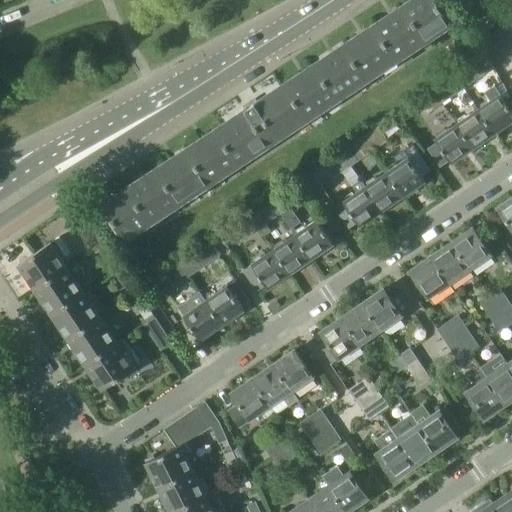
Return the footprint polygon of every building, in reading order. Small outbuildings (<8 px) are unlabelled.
[(409,0),(101,204),(102,206),(105,204),(126,237),(124,239),(125,241),(293,130),(457,22),(455,20),(453,21),(438,0),(409,0)] [(489,0),(473,0),(479,10),(491,3),(489,0)] [(511,21),(490,33),(498,47),(511,39),(511,21)] [(511,39),(498,47),(505,61),(511,57),(511,39)] [(449,78),(457,91),(479,76),(470,63),(449,78)] [(449,78),(441,83),(450,96),(457,91),(449,78)] [(428,111),(450,96),(441,83),(420,98),(428,111)] [(491,101),(479,109),(496,133),(511,122),(511,110),(495,86),(485,92),(491,101)] [(479,109),(458,124),(474,148),(496,133),(479,109)] [(438,142),(429,148),(441,166),(450,160),(452,163),(474,148),(458,124),(436,139),(438,142)] [(379,126),(356,142),(365,154),(388,139),(379,126)] [(356,142),(349,147),(358,159),(365,154),(356,142)] [(400,163),(388,172),(404,196),(426,181),(423,177),(433,170),(414,143),(395,156),(400,163)] [(342,151),(328,161),(337,174),(351,164),(358,159),(349,147),(342,151)] [(367,186),(366,187),(383,211),(404,196),(388,172),(367,186)] [(358,192),(336,207),(350,228),(358,222),(361,226),(383,211),(366,187),(367,186),(362,179),(353,185),(358,192)] [(265,204),(274,217),(296,202),(287,189),(265,204)] [(511,198),(499,208),(511,226),(511,198)] [(265,204),(259,208),(267,221),(274,217),(265,204)] [(267,221),(259,208),(237,223),(246,236),(267,221)] [(318,220),(296,234),(312,259),(334,244),(329,236),(338,230),(327,214),(318,220)] [(90,218),(79,225),(96,250),(100,248),(107,243),(90,218)] [(474,228),(453,242),(471,268),(492,254),(474,228)] [(296,234),(274,249),(291,273),(312,259),(296,234)] [(70,268),(69,266),(59,251),(67,246),(61,237),(21,264),(37,289),(70,268)] [(210,242),(189,256),(198,269),(219,255),(210,242)] [(453,242),(432,256),(450,283),(471,268),(453,242)] [(116,256),(107,243),(100,248),(109,261),(116,256)] [(274,249),(244,270),(258,290),(267,285),(269,288),(291,273),(274,249)] [(177,284),(198,269),(189,256),(168,271),(177,284)] [(432,256),(411,270),(429,297),(450,283),(432,256)] [(76,261),(69,266),(70,268),(37,289),(54,314),(86,293),(75,276),(83,271),(76,261)] [(132,281),(123,268),(117,272),(126,285),(132,281)] [(237,280),(207,301),(223,325),(245,310),(243,306),(251,301),(237,280)] [(479,301),(487,312),(498,304),(508,298),(500,286),(479,301)] [(384,289),(363,303),(382,329),(411,309),(400,292),(391,298),(384,289)] [(200,292),(179,306),(185,315),(185,316),(201,340),(223,325),(207,301),(200,292)] [(71,339),(103,318),(86,293),(54,314),(71,339)] [(149,306),(140,293),(134,297),(143,310),(149,306)] [(511,304),(508,298),(498,304),(487,312),(493,322),(511,308),(511,304)] [(363,303),(343,317),(361,344),(382,329),(363,303)] [(511,323),(511,308),(493,322),(500,332),(511,323)] [(445,340),(457,332),(466,325),(459,315),(438,329),(445,340)] [(174,343),(157,317),(146,325),(163,350),(174,343)] [(343,317),(322,332),(331,345),(324,349),(333,363),(361,344),(343,317)] [(88,364),(120,342),(119,342),(103,318),(71,339),(88,364)] [(452,350),(473,335),(466,325),(457,332),(445,340),(452,350)] [(452,350),(458,359),(464,369),(477,360),(471,352),(480,345),(473,335),(452,350)] [(125,338),(119,342),(120,342),(88,364),(105,389),(137,368),(134,364),(138,362),(129,350),(132,348),(125,338)] [(398,371),(408,365),(418,358),(411,349),(392,362),(398,371)] [(275,364),(293,390),(313,376),(295,350),(275,364)] [(424,368),(418,358),(408,365),(414,375),(424,368)] [(511,366),(510,363),(488,378),(507,404),(511,400),(511,366)] [(272,404),(283,397),(289,406),(299,399),(293,390),(275,364),(254,378),(272,404)] [(486,418),(507,404),(488,378),(481,367),(471,374),(478,385),(468,392),(486,418)] [(431,378),(424,368),(414,375),(421,385),(431,378)] [(367,393),(376,387),(369,376),(349,390),(356,400),(367,393)] [(272,404),(254,378),(233,392),(240,402),(230,408),(241,425),(251,418),(272,404)] [(363,410),(373,403),(383,397),(376,387),(367,393),(356,400),(363,410)] [(149,389),(144,392),(147,398),(153,394),(149,389)] [(390,406),(383,397),(373,403),(363,410),(370,420),(390,406)] [(196,408),(210,428),(212,426),(219,421),(206,401),(196,408)] [(411,412),(419,425),(437,451),(459,437),(441,410),(432,416),(424,404),(411,412)] [(185,415),(200,435),(210,428),(196,408),(185,415)] [(308,434),(318,426),(328,419),(321,408),(300,423),(308,434)] [(174,422),(188,442),(188,443),(200,435),(185,415),(174,422)] [(325,436),(335,429),(328,419),(318,426),(308,434),(314,443),(325,436)] [(228,441),(219,421),(212,426),(220,444),(228,441)] [(177,448),(182,445),(188,442),(174,422),(164,429),(177,448)] [(419,425),(399,438),(417,465),(437,451),(419,425)] [(396,479),(417,465),(399,438),(399,439),(392,428),(379,437),(386,447),(378,453),(396,479)] [(335,429),(325,436),(314,443),(321,454),(342,439),(335,429)] [(272,458),(282,451),(293,444),(285,433),(264,447),(272,458)] [(282,451),(272,458),(278,468),(299,454),(293,444),(282,451)] [(182,445),(177,448),(148,462),(160,488),(195,471),(182,445)] [(232,469),(240,465),(234,452),(226,455),(232,469)] [(299,454),(278,468),(285,478),(306,464),(299,454)] [(331,485),(349,511),(369,498),(351,471),(345,476),(338,465),(324,475),(331,485)] [(172,511),(207,495),(207,494),(195,471),(160,488),(172,511)] [(230,495),(242,489),(237,479),(225,485),(230,495)] [(331,485),(310,499),(318,511),(348,511),(349,511),(331,485)] [(226,511),(216,490),(207,494),(207,495),(172,511),(226,511)] [(511,511),(511,491),(495,504),(500,511),(511,511)] [(318,511),(310,499),(291,511),(318,511)] [(500,511),(495,504),(491,499),(473,511),(472,511),(500,511)] [(261,511),(257,502),(249,506),(252,511),(261,511)]
